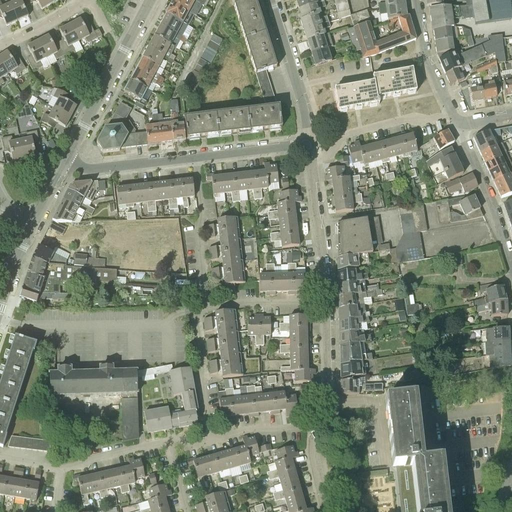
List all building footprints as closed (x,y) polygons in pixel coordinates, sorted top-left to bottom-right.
[(10,4),(17,22),(28,17),(23,7),(30,4),(27,0),(15,0),(16,1),(10,4)] [(27,0),(30,4),(36,0),(41,10),(52,4),(49,0),(27,0)] [(188,13),(189,13),(192,7),(194,8),(196,8),(198,4),(191,0),(173,0),(171,4),(188,13)] [(252,0),(239,4),(234,6),(245,40),(266,34),(254,0),(252,0)] [(295,0),(299,10),(311,7),(324,2),(322,0),(295,0)] [(403,0),(385,0),(386,4),(378,5),(379,10),(405,7),(403,0)] [(511,0),(471,0),(472,7),(466,7),(460,8),(461,21),(474,19),(475,25),(489,23),(511,21),(511,0)] [(0,2),(0,17),(2,16),(6,27),(17,22),(10,4),(3,7),(0,2)] [(311,7),(299,10),(302,20),(318,16),(320,16),(318,10),(325,8),(324,2),(311,7)] [(188,13),(171,4),(165,15),(166,16),(186,26),(188,22),(188,20),(186,19),(185,18),(188,13)] [(348,4),(336,7),(337,13),(349,10),(348,4)] [(405,7),(379,10),(380,16),(387,15),(388,20),(406,17),(405,7)] [(432,31),(449,29),(453,28),(453,27),(452,21),(451,8),(429,9),(431,24),(432,30),(432,31)] [(349,10),(337,13),(338,19),(350,16),(349,10)] [(361,13),(365,25),(368,24),(371,23),(367,11),(361,13)] [(361,13),(356,14),(360,26),(365,25),(361,13)] [(360,26),(356,14),(351,16),(355,28),(360,26)] [(187,27),(186,26),(166,16),(160,26),(182,38),(187,27)] [(318,16),(302,20),(301,21),(304,31),(328,23),(326,18),(319,21),(318,16)] [(348,31),(354,52),(361,50),(363,58),(373,56),(416,41),(408,17),(397,20),(399,26),(402,35),(375,46),(370,29),(368,24),(348,31)] [(70,25),(78,42),(85,39),(88,44),(97,39),(94,32),(91,27),(85,30),(80,20),(70,25)] [(376,21),(371,23),(368,24),(370,29),(378,27),(376,21)] [(328,23),(304,31),(307,41),(324,36),(322,31),(330,29),(328,23)] [(64,41),(59,43),(65,55),(74,51),(72,46),(78,42),(70,25),(59,31),(64,41)] [(186,40),(182,38),(160,26),(154,37),(175,48),(176,49),(180,42),(184,44),(186,40)] [(466,38),(471,36),(470,31),(461,28),(464,38),(466,38)] [(434,42),(451,40),(449,29),(432,31),(434,42)] [(256,75),(266,71),(276,68),(266,34),(245,40),(256,75)] [(324,36),(307,41),(311,54),(327,49),(333,47),(329,34),(324,36)] [(209,41),(220,47),(223,41),(213,35),(209,41)] [(65,55),(59,43),(53,46),(48,36),(38,42),(46,59),(53,55),(56,60),(61,57),(65,56),(65,55)] [(175,48),(154,37),(148,48),(165,58),(165,57),(169,59),(173,62),(176,58),(171,55),(175,48)] [(436,54),(453,52),(451,40),(434,42),(436,54)] [(206,47),(217,53),(220,47),(209,41),(206,47)] [(40,62),(46,59),(38,42),(27,47),(32,57),(27,60),(33,72),(42,67),(40,62)] [(494,54),(495,60),(496,64),(505,62),(505,60),(502,43),(495,47),(483,52),(481,47),(467,53),(463,54),(462,52),(454,54),(453,52),(436,54),(439,61),(445,75),(462,68),(494,54)] [(203,53),(213,59),(217,53),(206,47),(203,53)] [(165,58),(148,48),(142,59),(159,68),(163,62),(165,58)] [(327,49),(311,54),(315,67),(331,62),(327,49)] [(7,52),(0,56),(0,63),(7,75),(14,71),(17,75),(26,70),(18,58),(13,62),(7,52)] [(200,59),(210,65),(213,59),(203,53),(200,59)] [(159,68),(142,59),(136,70),(162,84),(164,80),(155,76),(159,68)] [(196,65),(207,71),(210,65),(200,59),(196,65)] [(495,60),(488,63),(491,69),(488,70),(491,76),(498,74),(496,64),(495,60)] [(491,69),(488,63),(482,66),(484,72),(488,70),(491,69)] [(93,70),(90,66),(89,65),(85,69),(86,70),(89,74),(93,70)] [(193,71),(203,77),(207,71),(196,65),(193,71)] [(484,72),(482,66),(475,69),(478,75),(484,72)] [(462,68),(445,75),(450,87),(464,81),(462,76),(465,75),(462,68)] [(162,84),(136,70),(130,81),(147,90),(151,83),(160,88),(162,84)] [(372,78),(374,84),(377,100),(416,93),(412,70),(372,78)] [(190,77),(200,83),(203,77),(193,71),(190,77)] [(258,82),(268,78),(266,71),(256,75),(258,82)] [(511,95),(511,75),(510,76),(510,75),(502,77),(506,97),(511,95)] [(186,83),(197,89),(200,83),(190,77),(186,83)] [(260,89),(270,86),(268,78),(258,82),(260,89)] [(147,90),(130,81),(124,93),(134,99),(133,101),(136,103),(134,106),(142,110),(144,107),(146,102),(142,100),(147,90)] [(197,89),(186,83),(181,94),(191,99),(197,89)] [(489,86),(482,87),(484,101),(496,98),(496,97),(502,95),(500,83),(488,85),(489,86)] [(378,102),(377,100),(374,84),(334,91),(338,113),(379,106),(378,102)] [(270,86),(260,89),(262,95),(272,92),(270,86)] [(484,101),(482,87),(475,89),(475,87),(470,88),(472,103),(484,101)] [(54,109),(71,117),(76,107),(66,102),(69,96),(57,90),(53,98),(58,100),(54,109)] [(272,92),(262,95),(264,101),(274,98),(272,92)] [(274,98),(264,101),(266,108),(277,107),(274,98)] [(121,150),(129,136),(130,135),(135,135),(135,132),(136,132),(130,123),(130,122),(129,122),(128,122),(125,121),(131,110),(120,104),(106,129),(105,129),(96,144),(103,154),(120,152),(121,150)] [(277,107),(266,108),(248,110),(250,132),(282,128),(279,107),(277,107)] [(71,117),(54,109),(49,117),(44,114),(40,122),(52,128),(55,123),(65,128),(71,117)] [(248,110),(216,114),(219,136),(250,132),(248,110)] [(219,136),(216,114),(185,118),(187,139),(219,136)] [(157,116),(161,145),(173,143),(171,123),(170,123),(170,124),(163,125),(162,115),(157,116)] [(171,123),(173,143),(185,142),(183,124),(178,125),(177,115),(170,116),(171,123)] [(161,145),(157,116),(153,116),(155,126),(145,127),(146,133),(148,146),(161,145)] [(496,138),(500,137),(499,130),(488,132),(473,139),(480,154),(499,145),(496,138)] [(20,141),(24,159),(36,157),(33,146),(39,145),(36,132),(26,134),(27,139),(20,141)] [(429,143),(421,147),(422,151),(434,144),(439,152),(454,143),(447,132),(429,142),(429,143)] [(405,134),(401,135),(407,158),(411,157),(410,154),(417,152),(412,135),(406,137),(405,134)] [(121,150),(125,149),(131,148),(130,135),(129,136),(121,150)] [(407,158),(401,135),(397,137),(397,139),(391,141),(396,158),(402,156),(403,159),(407,158)] [(12,162),(24,159),(20,141),(13,142),(11,137),(1,139),(4,152),(10,151),(12,162)] [(51,150),(56,148),(52,140),(47,143),(51,150)] [(396,158),(391,141),(385,143),(384,140),(380,141),(386,163),(390,162),(389,159),(396,158)] [(386,163),(380,141),(376,142),(376,145),(370,147),(375,163),(381,162),(382,164),(386,163)] [(366,169),(360,146),(359,142),(354,144),(354,146),(348,148),(352,165),(359,163),(360,166),(363,165),(364,169),(366,169)] [(499,145),(480,154),(485,164),(506,154),(502,143),(499,145)] [(375,163),(370,147),(364,148),(363,145),(360,146),(366,169),(369,168),(368,165),(375,163)] [(425,163),(432,178),(459,166),(454,156),(445,160),(442,153),(425,163)] [(506,154),(485,164),(489,174),(511,163),(506,154)] [(338,166),(348,163),(346,157),(337,160),(338,166)] [(511,163),(489,174),(493,183),(509,176),(511,174),(511,165),(511,164),(511,163)] [(264,165),(265,172),(267,189),(268,189),(268,188),(271,187),(271,184),(278,184),(276,166),(269,167),(269,164),(264,165)] [(459,166),(432,178),(436,187),(463,174),(459,166)] [(325,182),(329,182),(348,180),(348,178),(347,175),(344,175),(343,168),(326,170),(327,177),(324,177),(325,182)] [(258,200),(254,170),(250,171),(250,174),(244,174),(246,191),(253,191),(254,201),(258,200)] [(267,189),(265,172),(259,173),(259,170),(254,170),(258,200),(262,200),(261,190),(267,189)] [(246,191),(244,174),(238,175),(237,172),(233,173),(236,203),(240,202),(239,192),(246,191)] [(236,203),(233,173),(228,173),(229,176),(223,177),(225,194),(231,193),(232,203),(236,203)] [(225,194),(223,177),(216,178),(216,175),(206,176),(207,182),(212,181),(214,198),(218,198),(218,195),(225,194)] [(477,187),(472,176),(446,187),(450,195),(462,190),(464,193),(477,187)] [(509,176),(493,183),(501,199),(511,195),(511,181),(511,182),(509,176)] [(348,180),(329,182),(329,186),(332,185),(333,192),(350,190),(350,183),(359,182),(359,177),(348,178),(348,180)] [(180,182),(182,199),(184,209),(188,208),(187,198),(194,198),(192,180),(185,181),(185,178),(180,179),(180,182)] [(173,210),(170,180),(165,181),(166,184),(160,184),(162,201),(168,201),(170,217),(174,217),(173,210)] [(182,199),(180,182),(175,182),(174,180),(170,180),(173,210),(178,210),(176,200),(182,199)] [(69,188),(67,192),(84,200),(87,194),(94,198),(98,190),(97,182),(73,185),(69,188)] [(162,201),(160,184),(153,185),(153,182),(149,183),(152,213),(156,212),(155,202),(162,201)] [(153,218),(152,213),(149,183),(144,183),(144,186),(138,187),(140,204),(147,203),(149,218),(153,218)] [(130,208),(127,185),(123,186),(123,189),(116,190),(118,207),(125,206),(126,209),(130,208)] [(140,204),(138,187),(132,188),(131,185),(127,185),(130,208),(134,208),(133,205),(140,204)] [(356,189),(350,190),(333,192),(334,198),(331,198),(331,203),(361,199),(361,195),(357,196),(356,189)] [(84,200),(67,192),(63,201),(84,213),(91,217),(94,210),(87,207),(82,204),(84,200)] [(277,206),(294,204),(301,203),(300,198),(297,198),(297,192),(279,194),(280,201),(277,201),(278,205),(276,205),(277,206)] [(473,197),(470,198),(458,203),(465,217),(461,218),(454,214),(450,214),(450,215),(451,223),(451,224),(467,222),(481,219),(483,218),(473,197)] [(362,203),(361,199),(331,203),(332,207),(335,207),(336,214),(353,212),(352,204),(362,203)] [(84,213),(63,201),(52,222),(56,224),(79,223),(84,213)] [(450,214),(449,208),(448,201),(436,203),(437,210),(438,217),(439,224),(451,223),(450,215),(450,214)] [(511,201),(503,205),(506,215),(511,213),(511,201)] [(294,204),(277,206),(277,212),(267,213),(268,217),(298,214),(297,209),(294,210),(294,204)] [(412,214),(423,212),(422,205),(411,207),(411,208),(412,214)] [(412,215),(412,214),(411,208),(399,210),(400,217),(412,215)] [(413,221),(424,219),(423,212),(412,214),(412,215),(413,221)] [(298,214),(268,217),(268,221),(278,220),(279,227),(296,225),(296,219),(298,218),(298,214)] [(413,221),(412,215),(400,217),(401,223),(413,221)] [(217,221),(218,226),(206,227),(208,240),(219,238),(220,247),(209,249),(210,261),(222,260),(223,269),(211,270),(213,283),(224,281),(225,286),(220,286),(222,297),(235,295),(234,285),(242,284),(234,219),(217,221)] [(414,227),(425,226),(424,219),(413,221),(414,227)] [(338,260),(367,254),(372,254),(367,220),(337,225),(338,260)] [(402,229),(414,227),(413,221),(401,223),(402,229)] [(296,225),(279,227),(280,234),(270,235),(270,239),(301,235),(300,231),(297,231),(296,225)] [(414,227),(415,234),(419,234),(427,232),(425,226),(414,227)] [(403,236),(402,236),(415,234),(414,227),(402,229),(403,236)] [(419,234),(415,234),(402,236),(399,244),(404,243),(420,240),(419,234)] [(301,235),(270,239),(271,243),(281,242),(282,249),(299,247),(298,240),(301,240),(301,235)] [(420,240),(404,243),(405,250),(421,247),(420,240)] [(406,256),(405,250),(404,243),(399,244),(396,250),(398,263),(398,265),(424,260),(422,254),(406,256)] [(38,247),(32,259),(47,265),(66,267),(66,261),(38,247)] [(421,247),(405,250),(406,256),(422,254),(421,247)] [(87,269),(105,270),(105,260),(95,259),(96,249),(92,249),(91,259),(87,259),(87,256),(75,255),(75,266),(87,266),(87,269)] [(396,250),(389,251),(392,264),(398,263),(396,250)] [(292,261),(296,261),(298,261),(300,261),(299,252),(291,252),(292,257),(292,261)] [(367,254),(338,260),(338,265),(337,266),(337,269),(338,271),(338,272),(358,268),(357,262),(359,260),(361,259),(364,261),(368,261),(367,254)] [(47,265),(32,259),(27,275),(44,280),(69,282),(72,282),(97,283),(116,284),(116,271),(105,270),(87,269),(66,267),(47,265)] [(270,266),(271,296),(275,296),(275,293),(282,293),(281,275),(274,275),(274,265),(270,266)] [(281,275),(282,293),(288,292),(288,295),(292,295),(292,265),(288,265),(288,275),(281,275)] [(292,265),(292,295),(297,295),(297,292),(304,292),(303,275),(296,275),(296,265),(292,265)] [(271,296),(270,266),(266,266),(266,276),(259,276),(259,293),(266,293),(266,296),(271,296)] [(338,285),(364,282),(368,281),(367,275),(354,277),(353,271),(338,274),(338,276),(337,277),(337,279),(338,280),(338,285)] [(59,295),(59,286),(69,286),(69,282),(44,280),(27,275),(22,289),(39,295),(59,295)] [(97,283),(72,282),(72,295),(77,295),(97,295),(97,283)] [(339,298),(379,291),(378,286),(365,288),(364,282),(338,285),(339,298)] [(476,308),(479,308),(506,301),(503,287),(495,289),(494,285),(477,288),(478,294),(485,293),(487,299),(472,302),(474,308),(476,308)] [(39,295),(22,289),(19,299),(22,299),(18,309),(42,308),(44,301),(77,300),(77,295),(72,295),(59,295),(39,295)] [(185,290),(175,289),(175,299),(179,299),(185,299),(185,290)] [(414,305),(413,296),(409,297),(409,290),(403,290),(408,317),(420,315),(418,305),(414,305)] [(356,307),(362,306),(364,306),(363,300),(368,299),(382,296),(381,291),(379,291),(339,298),(339,310),(356,307)] [(479,308),(476,308),(477,313),(491,311),(491,318),(507,317),(506,301),(479,308)] [(369,313),(364,314),(357,315),(356,307),(339,310),(339,312),(338,312),(339,317),(339,318),(339,322),(368,318),(370,318),(369,313)] [(215,314),(216,318),(204,320),(205,332),(217,331),(218,340),(207,341),(208,354),(220,352),(221,361),(209,363),(211,375),(222,374),(223,379),(240,377),(232,312),(215,314)] [(404,313),(398,314),(399,322),(406,321),(404,313)] [(259,346),(259,316),(254,316),(254,319),(247,319),(248,337),(255,337),(255,346),(259,346)] [(263,316),(259,316),(259,346),(264,346),(263,336),(271,336),(270,319),(263,319),(263,316)] [(279,325),(279,329),(310,328),(309,323),(307,324),(306,317),(289,317),(289,324),(279,325)] [(339,335),(358,332),(357,326),(369,324),(368,318),(339,322),(339,335)] [(310,328),(279,329),(279,333),(289,333),(290,339),(307,339),(307,333),(310,333),(310,328)] [(409,335),(407,328),(400,329),(402,336),(409,335)] [(488,330),(489,343),(508,343),(508,329),(488,330)] [(340,348),(358,345),(371,343),(370,337),(364,337),(363,331),(358,332),(339,335),(340,348)] [(0,384),(0,447),(2,448),(6,437),(3,435),(30,351),(33,352),(36,345),(15,338),(0,384)] [(307,339),(290,339),(290,346),(280,346),(280,350),(310,350),(310,345),(307,345),(307,339)] [(508,343),(489,343),(490,356),(509,355),(508,343)] [(340,366),(362,362),(372,361),(371,355),(360,356),(358,345),(340,348),(340,366)] [(310,350),(280,350),(280,354),(290,354),(290,361),(307,361),(307,354),(310,354),(310,350)] [(509,355),(490,356),(490,370),(510,369),(509,355)] [(307,361),(290,361),(290,368),(280,368),(280,373),(295,372),(315,372),(315,370),(311,371),(311,367),(308,367),(307,361)] [(362,362),(340,366),(340,380),(366,376),(365,368),(364,368),(363,368),(362,362)] [(138,439),(137,379),(136,372),(120,373),(120,368),(99,368),(99,374),(80,374),(79,369),(71,369),(58,369),(58,375),(49,375),(50,397),(122,396),(123,442),(138,439)] [(190,369),(173,372),(169,373),(172,387),(193,383),(191,375),(189,375),(188,370),(190,370),(190,369)] [(411,380),(423,378),(422,371),(409,373),(411,380)] [(315,372),(295,372),(295,383),(312,383),(312,376),(315,376),(315,372)] [(411,380),(409,373),(409,372),(402,373),(404,383),(411,381),(411,380)] [(359,385),(359,382),(341,382),(341,396),(359,395),(359,392),(374,392),(374,385),(359,385)] [(193,383),(172,387),(174,397),(181,396),(182,400),(195,397),(194,393),(193,393),(192,388),(193,387),(193,383)] [(264,413),(262,396),(256,397),(255,387),(250,388),(254,418),(258,417),(258,414),(264,413)] [(254,418),(250,388),(239,389),(240,391),(243,416),(249,415),(249,418),(254,418)] [(285,411),(286,411),(284,394),(283,388),(272,390),(273,392),(275,415),(280,414),(280,412),(285,411)] [(233,420),(229,390),(225,391),(226,400),(219,401),(221,419),(228,418),(228,421),(233,420)] [(243,416),(240,391),(233,392),(233,390),(229,390),(233,420),(237,420),(237,417),(243,416)] [(275,415),(273,392),(269,392),(269,395),(262,396),(264,413),(271,413),(271,416),(275,415)] [(286,411),(285,411),(286,418),(291,417),(291,414),(298,414),(295,396),(288,397),(288,394),(285,395),(284,394),(286,411)] [(195,397),(182,400),(185,414),(195,412),(198,411),(195,397)] [(393,468),(402,467),(402,471),(406,474),(413,473),(417,511),(452,511),(452,509),(464,508),(463,502),(447,503),(442,460),(423,462),(423,461),(420,462),(420,457),(422,456),(417,412),(414,412),(414,406),(416,406),(415,397),(385,400),(393,468)] [(172,428),(169,417),(168,409),(156,411),(160,432),(166,431),(166,429),(171,428),(171,430),(172,430),(172,428)] [(160,432),(156,411),(144,413),(148,434),(148,432),(153,431),(154,433),(160,432)] [(185,414),(187,427),(197,425),(196,418),(195,418),(194,413),(195,413),(195,412),(185,414)] [(187,427),(185,414),(169,417),(172,428),(179,427),(179,428),(187,427)] [(242,439),(245,448),(246,448),(249,461),(253,460),(252,457),(259,455),(254,438),(248,440),(247,437),(242,439)] [(262,454),(271,451),(270,446),(260,448),(262,454)] [(246,448),(245,448),(239,450),(238,447),(234,448),(239,467),(250,464),(249,461),(246,448)] [(239,467),(234,448),(230,449),(230,452),(224,454),(229,470),(239,467)] [(278,463),(291,459),(291,460),(298,458),(297,453),(294,454),(292,448),(275,452),(278,463)] [(229,470),(224,454),(218,455),(217,453),(213,454),(219,473),(229,470)] [(219,473),(213,454),(209,455),(210,458),(204,460),(208,476),(219,473)] [(208,476),(204,460),(198,461),(197,459),(187,461),(189,467),(194,466),(200,489),(206,488),(203,478),(208,476)] [(268,477),(297,469),(296,465),(293,466),(291,460),(291,459),(278,463),(274,464),(276,471),(267,473),(268,477)] [(128,461),(130,468),(131,467),(135,483),(138,482),(137,479),(145,478),(141,461),(134,462),(133,460),(128,461)] [(131,467),(130,468),(125,469),(124,466),(119,467),(126,494),(129,493),(128,486),(135,484),(135,483),(131,467)] [(126,494),(119,467),(115,468),(116,471),(110,472),(113,489),(120,488),(122,495),(126,494)] [(280,485),(297,480),(295,474),(298,473),(297,469),(268,477),(269,481),(279,478),(280,485)] [(113,489),(110,472),(103,474),(103,471),(98,472),(105,498),(108,498),(107,491),(113,489)] [(105,498),(98,472),(94,473),(95,476),(89,477),(92,494),(99,492),(101,499),(105,498)] [(151,486),(157,484),(154,475),(148,477),(151,486)] [(7,476),(4,496),(14,498),(17,481),(11,480),(12,477),(7,476)] [(92,494),(89,477),(82,478),(82,476),(72,478),(73,484),(78,482),(84,507),(89,505),(87,495),(92,494)] [(17,481),(14,498),(25,500),(28,480),(24,479),(24,482),(17,481)] [(28,480),(25,500),(36,502),(39,485),(32,483),(33,481),(28,480)] [(274,498),(303,490),(302,486),(299,486),(297,480),(280,485),(282,491),(273,494),(274,498)] [(152,501),(164,497),(165,498),(171,496),(170,491),(167,492),(165,486),(149,490),(152,501)] [(286,506),(303,501),(301,495),(304,494),(303,490),(274,498),(275,502),(285,499),(286,506)] [(195,507),(197,511),(199,511),(204,511),(208,509),(225,505),(222,494),(207,498),(205,499),(207,503),(195,507)] [(153,511),(170,507),(169,503),(166,504),(165,498),(164,497),(152,501),(138,505),(140,511),(138,511),(153,511)] [(305,511),(309,511),(309,510),(308,506),(305,507),(303,501),(286,506),(288,511),(305,511)]
